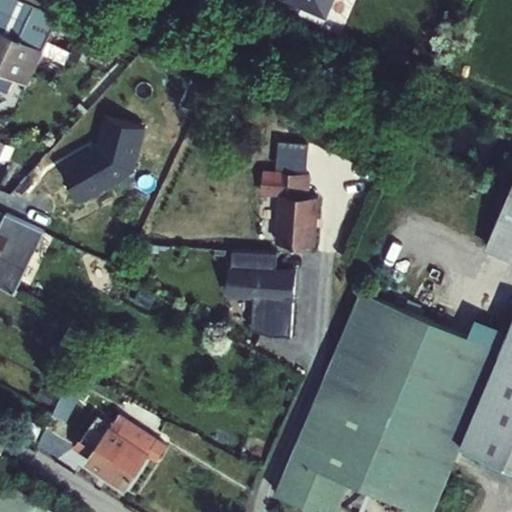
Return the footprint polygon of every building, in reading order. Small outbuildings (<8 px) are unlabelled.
[(46,13),(19,0),(0,0),(0,35),(37,53),(54,16),(46,13)] [(51,0),(19,0),(46,13),(51,0)] [(37,53),(0,35),(0,76),(21,87),(37,53)] [(61,165),(81,199),(134,169),(145,126),(107,116),(99,143),(61,165)] [(314,164),(260,162),(259,189),(275,190),(273,240),(324,242),(326,187),(314,187),(314,164)] [(511,217),(500,247),(511,251),(511,217)] [(8,240),(0,236),(0,254),(1,255),(8,240)] [(278,268),(278,250),(233,248),(230,293),(255,294),(253,327),(273,333),(294,334),(297,269),(278,268)] [(511,327),(502,351),(364,292),(279,492),(325,511),(334,511),(349,478),(427,511),(430,511),(456,454),(511,478),(511,327)] [(92,378),(75,370),(60,401),(73,408),(83,387),(86,389),(92,378)] [(91,462),(129,485),(148,454),(157,460),(166,444),(119,415),(113,425),(98,416),(78,449),(93,458),(91,462)] [(0,511),(10,511),(12,511),(0,503),(0,511)]
